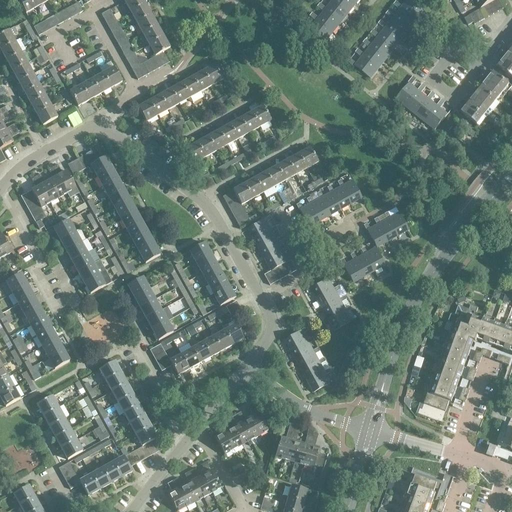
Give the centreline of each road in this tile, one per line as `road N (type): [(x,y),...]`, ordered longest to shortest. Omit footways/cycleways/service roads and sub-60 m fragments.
road 1 (tertiary): [(369,432),(391,353),(421,288),(511,173)]
road 2 (residential): [(97,124),(198,197),(259,298)]
road 3 (residential): [(97,124),(135,93),(94,12)]
road 4 (residential): [(369,432),(301,407),(247,368)]
road 5 (residential): [(53,315),(0,203)]
